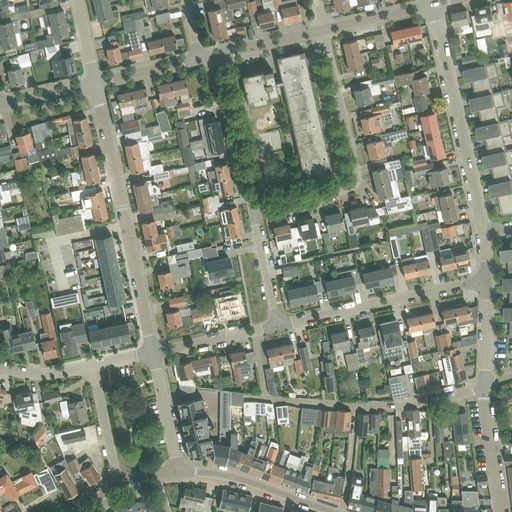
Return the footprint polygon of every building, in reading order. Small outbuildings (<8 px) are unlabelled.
[(13,0),(0,0),(0,9),(12,7),(11,2),(14,2),(13,0)] [(38,0),(39,2),(40,8),(44,7),(57,4),(56,0),(38,0)] [(144,0),(147,9),(153,8),(168,5),(166,0),(144,0)] [(208,10),(211,25),(224,22),(233,19),(231,8),(246,5),(245,0),(213,0),(215,9),(208,10)] [(247,2),(250,16),(257,15),(258,14),(254,0),(247,2)] [(281,9),(282,13),(284,23),(286,22),(286,25),(293,23),(292,21),(300,19),(297,5),(295,0),(289,0),(281,2),(280,0),(272,0),(273,1),(275,11),(281,9)] [(333,0),(336,11),(350,8),(347,0),(333,0)] [(258,14),(257,15),(260,28),(274,25),(271,12),(275,11),(274,8),(273,1),(269,2),(262,3),(264,13),(258,14)] [(15,13),(1,16),(2,17),(17,13),(29,10),(28,4),(14,7),(13,7),(14,7),(15,13)] [(109,5),(95,8),(98,20),(111,17),(111,18),(119,16),(118,9),(110,11),(109,5)] [(476,8),(477,14),(472,16),(475,31),(492,28),(492,27),(495,27),(494,25),(495,25),(493,18),(492,15),(490,5),(476,8)] [(29,10),(30,18),(31,18),(43,16),(45,27),(51,25),(66,22),(63,10),(45,14),(44,7),(40,8),(29,10)] [(17,13),(19,20),(30,17),(30,18),(29,10),(17,13)] [(141,11),(133,13),(134,21),(142,19),(142,18),(146,17),(144,10),(141,11)] [(456,33),(464,31),(463,28),(470,27),(468,20),(466,10),(452,13),(454,25),(455,25),(456,33)] [(155,15),(157,23),(164,21),(164,22),(166,22),(167,29),(173,28),(169,12),(155,15)] [(133,13),(121,15),(123,22),(133,20),(134,21),(133,13)] [(134,21),(135,24),(137,35),(145,34),(146,42),(147,42),(150,54),(163,50),(161,38),(152,40),(149,25),(144,26),(142,19),(134,21)] [(0,23),(0,34),(0,36),(19,32),(20,32),(18,20),(0,23)] [(46,39),(35,41),(37,49),(45,47),(45,48),(53,45),(51,38),(68,34),(66,22),(51,25),(53,33),(45,34),(46,39)] [(224,22),(211,25),(214,39),(227,36),(224,22)] [(511,33),(509,22),(502,23),(504,34),(506,42),(507,48),(509,55),(510,55),(511,58),(511,33)] [(502,23),(494,25),(497,36),(504,34),(502,23)] [(419,25),(404,28),(407,41),(422,38),(419,25)] [(390,32),(392,41),(393,44),(407,41),(404,28),(390,32)] [(19,32),(0,36),(3,48),(20,45),(21,42),(19,32)] [(366,37),(367,43),(375,41),(376,48),(385,46),(382,33),(366,37)] [(128,52),(120,54),(116,35),(108,37),(109,42),(110,48),(106,49),(109,63),(129,58),(142,55),(138,41),(130,43),(132,52),(128,53),(128,52)] [(177,47),(175,35),(161,38),(163,50),(165,50),(165,52),(171,51),(170,49),(177,47)] [(343,42),(346,56),(359,53),(356,40),(343,42)] [(35,42),(24,45),(26,51),(37,49),(35,41),(35,42)] [(506,42),(498,44),(501,58),(505,57),(509,56),(509,55),(507,48),(506,42)] [(53,45),(45,48),(47,59),(61,56),(58,44),(53,45)] [(424,48),(418,49),(420,57),(416,58),(417,64),(427,62),(424,48)] [(249,77),(242,79),(244,90),(246,90),(246,91),(245,92),(247,103),(254,101),(255,104),(271,101),(271,99),(278,97),(278,98),(276,86),(282,84),(285,95),(287,106),(290,117),(293,129),(295,140),(297,150),(298,151),(299,156),(304,178),(318,174),(331,171),(326,150),(325,145),(323,134),(320,122),(318,111),(315,100),(313,89),(310,78),(309,73),(304,51),(296,53),(296,57),(285,59),(284,56),(276,58),(281,80),(281,81),(275,82),(272,69),(271,70),(272,71),(265,72),(264,70),(248,74),(249,77)] [(401,52),(395,54),(397,62),(403,60),(401,52)] [(362,68),(359,53),(346,56),(350,71),(362,68)] [(9,58),(12,70),(21,68),(20,62),(30,60),(29,54),(9,58)] [(477,54),(462,57),(464,65),(479,61),(477,54)] [(60,65),(58,66),(59,74),(74,71),(71,56),(58,59),(60,65)] [(509,56),(505,57),(501,58),(498,59),(499,63),(506,61),(507,68),(511,66),(511,64),(510,56),(509,56)] [(463,69),(463,70),(466,81),(472,80),(471,79),(490,75),(491,79),(500,77),(496,62),(463,69)] [(8,70),(8,71),(11,85),(24,82),(26,82),(24,74),(23,75),(21,68),(12,70),(8,70)] [(418,70),(394,75),(396,86),(411,82),(412,85),(413,85),(415,94),(429,91),(425,76),(420,77),(418,70)] [(373,86),(364,88),(354,90),(357,105),(370,102),(369,95),(378,93),(376,85),(395,81),(393,74),(371,79),(373,86)] [(472,80),(475,96),(475,97),(509,89),(494,92),(491,79),(490,75),(471,79),(472,80)] [(185,79),(171,82),(174,95),(180,94),(182,103),(176,104),(176,105),(179,117),(183,116),(184,121),(192,119),(187,99),(189,98),(185,79)] [(174,95),(171,82),(170,82),(169,81),(164,82),(164,84),(157,85),(160,98),(159,98),(160,104),(166,103),(166,107),(176,105),(176,104),(175,99),(174,95)] [(148,101),(145,88),(138,90),(137,88),(131,89),(132,91),(131,91),(135,110),(150,107),(149,101),(148,101)] [(509,89),(475,97),(475,96),(469,98),(472,110),(478,108),(496,104),(497,108),(506,106),(504,94),(509,93),(511,104),(511,103),(511,88),(509,89)] [(135,110),(131,91),(130,92),(130,90),(124,91),(125,93),(117,95),(121,113),(135,110)] [(423,95),(414,97),(417,111),(426,109),(423,95)] [(371,108),(373,116),(361,118),(364,133),(376,130),(376,131),(385,129),(382,118),(391,116),(389,110),(390,110),(388,104),(371,108)] [(478,108),(482,125),(511,118),(500,121),(497,108),(496,104),(478,108)] [(165,110),(156,112),(159,124),(161,132),(163,132),(171,131),(165,110)] [(433,113),(424,115),(421,116),(424,130),(437,127),(433,113)] [(70,115),(53,120),(55,125),(71,120),(70,115)] [(413,115),(406,117),(407,124),(414,123),(413,115)] [(67,124),(69,135),(89,130),(86,117),(73,120),(74,123),(67,124)] [(192,119),(184,121),(186,127),(187,132),(195,131),(194,127),(200,126),(201,132),(203,139),(221,135),(218,121),(206,124),(205,118),(192,121),(192,119)] [(511,118),(482,125),(476,126),(479,138),(485,137),(484,137),(503,133),(504,137),(511,134),(511,131),(510,123),(511,122),(511,118)] [(137,119),(120,123),(122,134),(140,130),(137,120),(137,119)] [(142,119),(137,120),(140,130),(141,137),(153,134),(161,132),(159,124),(144,128),(142,119)] [(31,126),(34,135),(36,141),(53,138),(48,121),(31,126)] [(437,127),(424,130),(427,144),(440,141),(437,127)] [(381,140),(376,141),(366,144),(370,158),(385,154),(383,147),(392,145),(391,141),(408,137),(406,128),(388,132),(380,135),(381,140)] [(89,130),(69,135),(71,144),(79,142),(80,147),(92,144),(89,130)] [(254,136),(258,153),(282,148),(279,131),(254,136)] [(16,136),(19,146),(20,151),(12,153),(14,159),(17,170),(28,167),(25,157),(37,154),(36,147),(33,148),(29,133),(16,136)] [(485,137),(488,154),(511,148),(507,150),(504,137),(503,133),(484,137),(485,137)] [(153,134),(141,137),(142,141),(143,142),(146,141),(147,142),(155,141),(153,134)] [(221,135),(203,139),(190,142),(191,149),(205,146),(205,145),(206,145),(208,152),(212,152),(224,149),(221,135)] [(408,141),(410,148),(417,146),(415,139),(408,141)] [(126,144),(125,145),(128,160),(141,157),(148,155),(149,155),(147,142),(146,141),(143,142),(142,141),(137,142),(134,143),(126,144)] [(440,141),(427,144),(431,158),(443,156),(440,141)] [(0,154),(12,151),(10,145),(0,147),(0,154)] [(77,146),(55,151),(54,147),(37,150),(39,159),(71,153),(76,152),(78,152),(78,147),(77,146)] [(152,160),(177,154),(175,147),(150,153),(152,160)] [(511,148),(488,154),(482,155),(485,167),(491,166),(491,165),(509,161),(510,165),(511,164),(511,148)] [(81,156),(84,170),(97,167),(94,153),(81,156)] [(206,153),(193,156),(194,163),(201,162),(207,160),(206,153)] [(192,154),(183,156),(185,167),(194,165),(192,154)] [(141,157),(128,160),(131,173),(140,171),(143,170),(149,169),(149,166),(151,166),(148,155),(141,157)] [(49,159),(51,166),(63,164),(61,156),(49,159)] [(373,171),(376,184),(389,181),(397,180),(398,180),(395,168),(402,167),(400,160),(399,160),(399,159),(387,162),(376,164),(378,169),(373,171)] [(413,161),(414,167),(427,164),(425,159),(413,161)] [(491,166),(495,182),(495,183),(511,179),(511,173),(510,165),(509,161),(491,165),(491,166)] [(201,162),(194,163),(196,170),(202,169),(201,162)] [(151,166),(149,166),(149,169),(150,174),(153,174),(160,172),(164,171),(162,163),(151,166)] [(427,164),(414,167),(412,167),(413,168),(405,169),(408,183),(416,181),(415,175),(427,172),(430,186),(449,182),(449,181),(452,180),(450,174),(448,175),(446,168),(434,170),(433,163),(427,164)] [(212,181),(212,182),(230,178),(227,164),(215,167),(216,170),(207,171),(209,181),(212,181)] [(84,170),(78,171),(71,172),(72,180),(77,179),(79,189),(95,186),(94,182),(100,181),(97,167),(84,170)] [(160,172),(153,174),(154,181),(174,177),(173,169),(164,171),(160,172)] [(230,178),(212,182),(214,190),(218,189),(219,195),(221,194),(233,192),(230,178)] [(511,179),(495,183),(495,182),(489,184),(492,196),(498,195),(497,194),(511,190),(511,179)] [(19,180),(1,184),(2,190),(9,188),(9,189),(21,186),(19,180)] [(133,184),(136,198),(156,194),(156,193),(160,192),(159,187),(154,184),(151,185),(150,180),(133,184)] [(389,181),(376,184),(379,198),(384,197),(385,202),(388,214),(399,211),(396,199),(401,198),(397,180),(389,181)] [(21,186),(9,189),(10,195),(22,192),(21,186)] [(95,186),(79,189),(73,191),(74,196),(82,194),(84,200),(83,200),(85,208),(105,203),(102,190),(96,191),(95,186)] [(511,190),(497,194),(498,195),(502,214),(511,213),(511,190)] [(451,193),(438,196),(434,197),(436,209),(441,208),(441,209),(454,206),(451,193)] [(156,194),(136,198),(139,212),(151,209),(153,215),(155,214),(155,215),(175,210),(173,199),(161,202),(161,203),(159,203),(156,194)] [(217,195),(202,199),(203,206),(219,203),(217,195)] [(410,195),(403,197),(406,210),(413,208),(410,195)] [(219,203),(203,206),(205,213),(218,210),(222,225),(240,222),(239,220),(242,219),(240,213),(238,214),(236,206),(225,209),(223,202),(219,203)] [(59,218),(58,213),(52,214),(56,235),(86,229),(84,219),(94,217),(95,220),(108,217),(105,203),(85,208),(73,210),(75,215),(59,218)] [(454,206),(441,209),(444,222),(457,220),(454,206)] [(345,217),(347,227),(348,230),(354,229),(353,224),(367,221),(368,224),(382,221),(374,207),(365,209),(364,207),(350,210),(351,216),(345,217)] [(175,210),(155,215),(156,219),(164,218),(177,215),(175,210)] [(326,223),(327,225),(328,230),(328,232),(323,233),(325,243),(331,242),(329,236),(337,234),(335,229),(344,227),(340,212),(325,215),(326,220),(325,220),(325,223),(326,223)] [(16,218),(18,224),(29,222),(28,215),(16,218)] [(300,226),(294,227),(295,231),(298,243),(303,242),(302,238),(310,236),(310,237),(317,236),(321,235),(317,221),(317,222),(314,223),(313,218),(312,218),(312,219),(306,220),(306,218),(300,219),(300,221),(299,222),(299,221),(300,226)] [(141,222),(144,237),(157,234),(154,220),(141,222)] [(29,222),(18,224),(19,230),(30,228),(29,222)] [(240,222),(222,225),(226,245),(232,243),(231,237),(242,234),(240,222)] [(426,222),(419,223),(421,229),(426,252),(433,250),(429,230),(427,224),(426,224),(426,222)] [(439,222),(427,224),(429,230),(434,229),(440,227),(439,222)] [(288,223),(274,227),(277,241),(276,242),(278,250),(283,249),(282,245),(290,243),(291,247),(298,246),(298,243),(295,231),(294,227),(289,228),(288,223)] [(462,223),(448,227),(450,237),(465,233),(462,223)] [(407,226),(387,230),(393,258),(400,257),(395,236),(409,233),(407,226)] [(0,246),(2,246),(7,244),(7,242),(8,242),(6,233),(5,227),(0,228),(0,246)] [(448,227),(440,228),(442,238),(450,237),(448,227)] [(434,229),(429,230),(433,250),(438,249),(434,229)] [(32,234),(33,239),(55,235),(54,230),(32,234)] [(157,234),(144,237),(147,251),(168,246),(165,232),(157,234)] [(95,238),(97,248),(114,244),(112,234),(95,238)] [(49,240),(40,243),(44,259),(50,257),(48,251),(52,250),(49,240)] [(176,245),(178,253),(194,249),(192,241),(176,245)] [(2,246),(0,246),(0,261),(1,265),(14,262),(10,244),(2,246)] [(116,254),(114,244),(97,248),(99,257),(116,254)] [(211,246),(201,248),(203,258),(206,257),(212,284),(221,282),(220,275),(232,272),(229,258),(219,260),(216,247),(211,248),(211,246)] [(452,248),(453,253),(456,267),(470,264),(467,250),(460,251),(459,246),(452,248)] [(502,261),(508,260),(508,264),(509,277),(511,276),(511,247),(500,248),(502,261)] [(37,250),(25,253),(26,259),(38,256),(37,250)] [(169,264),(170,270),(157,273),(161,288),(173,285),(172,279),(190,275),(187,261),(189,260),(187,251),(174,254),(176,262),(169,264)] [(439,256),(440,260),(442,270),(456,267),(453,253),(439,256)] [(118,263),(116,254),(99,257),(101,267),(118,263)] [(427,254),(414,257),(418,275),(431,272),(427,254)] [(414,257),(400,260),(404,278),(418,275),(414,257)] [(120,273),(118,263),(101,267),(103,276),(120,273)] [(201,275),(200,264),(193,264),(194,276),(201,275)] [(390,268),(376,271),(379,284),(393,281),(392,276),(397,275),(395,264),(389,265),(390,268)] [(294,268),(293,268),(283,271),(284,277),(295,275),(298,274),(296,266),(293,267),(294,268)] [(337,272),(339,279),(342,292),(355,289),(354,284),(360,283),(357,272),(356,268),(337,272)] [(363,271),(357,272),(360,283),(365,282),(366,287),(379,284),(376,271),(363,274),(363,271)] [(122,282),(120,273),(103,276),(105,285),(122,282)] [(511,276),(509,277),(503,277),(504,290),(510,289),(511,289),(511,276)] [(308,286),(301,287),(304,300),(318,297),(317,292),(322,291),(319,280),(314,281),(314,279),(307,280),(308,286)] [(325,279),(319,280),(322,291),(327,290),(328,295),(342,292),(339,279),(325,282),(325,279)] [(124,291),(122,282),(105,285),(107,295),(124,291)] [(301,287),(288,290),(289,299),(290,303),(304,300),(301,287)] [(221,300),(218,301),(220,307),(222,315),(228,314),(240,311),(237,297),(234,298),(232,289),(220,292),(221,300)] [(126,301),(124,291),(107,295),(109,305),(113,304),(117,303),(126,301)] [(60,296),(50,298),(52,306),(62,304),(60,296)] [(168,299),(170,308),(186,304),(184,296),(168,299)] [(26,301),(32,327),(38,326),(32,300),(26,301)] [(199,305),(200,308),(202,320),(212,318),(209,303),(199,305)] [(455,307),(454,308),(457,321),(457,320),(458,326),(472,323),(476,322),(477,322),(477,306),(477,309),(469,310),(468,305),(461,306),(461,305),(459,304),(456,305),(455,306),(455,307)] [(26,331),(20,332),(19,333),(23,349),(36,346),(29,316),(27,306),(20,307),(22,317),(26,331)] [(191,313),(180,316),(179,309),(166,312),(169,327),(202,320),(200,308),(190,310),(191,313)] [(441,311),(443,320),(444,323),(457,321),(454,308),(441,311)] [(45,332),(40,333),(42,341),(41,341),(42,348),(44,357),(57,355),(55,345),(53,339),(55,338),(50,313),(42,315),(45,332)] [(433,313),(419,315),(422,328),(423,333),(430,331),(429,327),(435,325),(433,313)] [(406,318),(408,328),(409,331),(422,328),(419,315),(406,318)] [(401,341),(400,336),(397,320),(381,323),(383,329),(378,330),(381,347),(386,346),(397,344),(398,349),(401,348),(408,347),(407,342),(406,340),(401,341)] [(131,322),(117,324),(121,341),(131,339),(129,331),(132,330),(131,322)] [(68,331),(61,332),(65,353),(77,351),(75,343),(87,340),(83,323),(72,326),(67,327),(68,331)] [(11,324),(7,325),(0,326),(0,330),(5,350),(13,348),(13,351),(23,349),(19,333),(20,332),(13,334),(11,324)] [(121,341),(117,324),(108,326),(111,343),(121,341)] [(111,343),(108,326),(98,328),(102,345),(111,343)] [(356,348),(357,352),(359,363),(360,368),(367,366),(363,348),(369,347),(377,345),(375,335),(373,326),(357,329),(360,342),(358,343),(359,347),(356,348)] [(102,345),(98,328),(88,331),(92,347),(102,345)] [(331,335),(333,345),(333,347),(341,346),(342,352),(350,350),(349,344),(346,331),(331,335)] [(449,332),(442,334),(445,349),(452,348),(451,342),(449,332)] [(442,334),(435,336),(438,351),(445,349),(442,334)] [(407,342),(408,347),(410,357),(418,355),(415,340),(407,342)] [(329,342),(322,343),(324,354),(331,353),(329,342)] [(293,343),(279,346),(282,359),(295,356),(295,353),(293,343)] [(282,396),(278,395),(273,367),(283,364),(282,359),(279,346),(266,349),(270,368),(265,369),(269,394),(271,395),(282,396)] [(302,358),(301,359),(303,369),(311,368),(306,347),(300,348),(302,358)] [(442,358),(444,370),(463,366),(460,353),(452,354),(451,349),(457,347),(452,348),(432,352),(434,359),(442,358)] [(242,351),(242,350),(241,349),(237,350),(237,351),(237,352),(230,353),(231,361),(229,361),(230,366),(233,366),(237,383),(243,381),(241,372),(251,370),(249,362),(254,361),(255,361),(253,351),(244,353),(244,350),(242,351)] [(357,352),(345,354),(347,366),(359,363),(357,352)] [(325,364),(321,365),(323,375),(322,375),(323,381),(324,391),(336,389),(334,379),(331,359),(331,353),(324,354),(325,364)] [(178,367),(174,367),(176,380),(178,380),(179,384),(195,386),(197,375),(198,375),(196,369),(209,366),(210,372),(211,375),(219,373),(215,355),(209,357),(207,357),(207,358),(190,362),(177,365),(178,367)] [(442,371),(443,374),(445,384),(466,379),(463,366),(444,370),(442,371)] [(391,392),(393,399),(410,395),(406,374),(388,378),(389,384),(391,392)] [(417,389),(418,396),(440,392),(438,384),(431,386),(427,374),(423,375),(414,377),(417,389)] [(195,386),(179,384),(181,394),(195,391),(195,386)] [(15,393),(16,396),(20,415),(19,416),(21,416),(21,417),(42,422),(39,402),(33,403),(31,391),(26,392),(26,391),(15,393)] [(59,391),(44,395),(46,403),(61,399),(59,391)] [(231,411),(243,412),(243,405),(243,392),(231,391),(231,404),(231,411)] [(190,444),(193,457),(213,453),(214,451),(212,441),(209,430),(207,430),(206,428),(207,428),(206,423),(205,423),(205,421),(207,420),(202,398),(181,402),(184,412),(179,413),(183,429),(187,428),(188,431),(183,432),(186,445),(190,444)] [(66,400),(59,402),(61,411),(70,409),(71,415),(73,423),(78,422),(87,420),(85,410),(83,410),(81,401),(71,403),(67,404),(66,400)] [(245,422),(251,422),(251,415),(255,416),(255,414),(255,402),(244,402),(245,422)] [(255,402),(255,414),(266,415),(265,403),(255,402)] [(273,404),(265,403),(266,415),(267,415),(267,419),(274,418),(273,404)] [(276,406),(277,416),(278,423),(282,423),(289,422),(287,405),(276,406)] [(302,408),(300,424),(311,425),(311,424),(317,425),(319,409),(302,408)] [(319,409),(317,425),(325,426),(325,429),(328,433),(334,433),(335,428),(337,411),(319,409)] [(337,410),(337,411),(335,428),(349,429),(351,411),(337,410)] [(407,411),(408,421),(409,436),(407,436),(409,458),(421,457),(422,450),(420,435),(421,435),(418,410),(407,411)] [(358,413),(356,435),(367,436),(368,414),(358,413)] [(434,420),(435,435),(443,435),(442,428),(443,428),(442,420),(434,420)] [(43,424),(33,436),(38,446),(45,437),(43,424)] [(86,439),(84,430),(81,431),(81,428),(54,434),(59,444),(86,439)] [(469,428),(454,430),(457,450),(471,448),(469,428)] [(230,445),(228,453),(226,463),(235,466),(241,451),(237,449),(237,433),(230,433),(230,444),(230,445)] [(258,442),(247,471),(259,475),(265,460),(259,458),(263,447),(266,448),(267,446),(263,444),(264,439),(255,436),(256,441),(258,442)] [(214,452),(213,461),(226,463),(228,453),(230,445),(220,444),(220,439),(212,441),(214,451),(214,452)] [(241,451),(235,466),(247,471),(258,442),(256,441),(252,440),(247,453),(241,451)] [(265,460),(259,475),(268,479),(274,464),(270,463),(276,448),(269,446),(265,460)] [(274,464),(268,479),(279,483),(287,459),(289,453),(290,450),(284,448),(283,451),(277,465),(274,464)] [(378,498),(374,511),(390,511),(391,502),(391,497),(386,496),(387,489),(389,489),(390,470),(389,456),(389,449),(378,449),(378,456),(377,460),(378,468),(378,498)] [(101,477),(88,458),(79,463),(76,457),(71,460),(69,461),(67,462),(72,474),(79,470),(84,478),(85,477),(90,483),(101,477)] [(421,457),(409,458),(412,490),(413,490),(413,491),(419,490),(424,489),(421,457)] [(51,470),(67,497),(78,491),(74,483),(76,482),(72,474),(67,462),(65,459),(49,467),(51,470)] [(287,459),(279,483),(291,487),(298,465),(293,463),(294,462),(287,459)] [(298,465),(291,487),(307,493),(309,484),(311,477),(310,477),(313,463),(306,461),(304,467),(298,465)] [(312,474),(318,475),(320,465),(314,464),(312,474)] [(333,483),(329,499),(340,501),(343,487),(345,476),(340,475),(340,472),(339,471),(339,469),(337,468),(336,467),(333,466),(331,466),(330,473),(334,474),(333,483)] [(0,491),(4,489),(11,498),(18,493),(36,485),(38,484),(39,484),(40,484),(41,485),(42,485),(43,486),(44,487),(47,493),(54,490),(57,489),(47,468),(32,475),(30,472),(11,482),(6,475),(0,478),(0,491)] [(364,495),(361,510),(370,511),(374,511),(378,498),(378,468),(370,468),(370,494),(373,494),(372,496),(364,495)] [(313,478),(312,485),(310,494),(329,499),(333,483),(334,474),(330,473),(329,473),(328,482),(327,481),(313,478)] [(476,476),(477,485),(488,483),(487,474),(476,476)] [(351,492),(350,491),(347,506),(361,510),(364,495),(360,494),(361,489),(362,489),(364,479),(353,477),(351,486),(352,487),(351,492)] [(179,505),(189,508),(201,510),(201,511),(211,511),(210,508),(212,498),(211,498),(210,499),(204,497),(206,490),(197,488),(197,490),(185,488),(182,497),(181,497),(179,505)] [(223,489),(219,508),(219,507),(240,511),(248,511),(252,495),(251,495),(251,496),(223,490),(223,489)] [(403,505),(401,511),(412,511),(412,498),(413,498),(412,490),(404,490),(404,498),(403,505)] [(480,511),(481,509),(479,509),(478,501),(478,499),(478,491),(462,490),(464,508),(463,511),(480,511)] [(391,497),(391,502),(390,511),(401,511),(403,505),(398,504),(400,493),(392,492),(391,497)] [(426,495),(426,499),(427,499),(426,506),(426,511),(437,511),(437,496),(426,495)] [(446,497),(437,496),(437,511),(450,511),(451,508),(451,503),(446,503),(446,497)] [(427,499),(426,499),(413,498),(412,498),(412,511),(426,511),(426,506),(427,499)] [(478,499),(478,501),(479,509),(481,509),(480,511),(491,511),(492,508),(485,508),(483,498),(479,499),(478,499)] [(121,511),(149,511),(149,510),(144,511),(141,511),(138,502),(120,508),(121,511)] [(260,502),(257,511),(256,511),(281,511),(283,508),(260,502)] [(451,508),(450,511),(463,511),(464,508),(463,508),(463,504),(458,503),(458,508),(451,508)]
